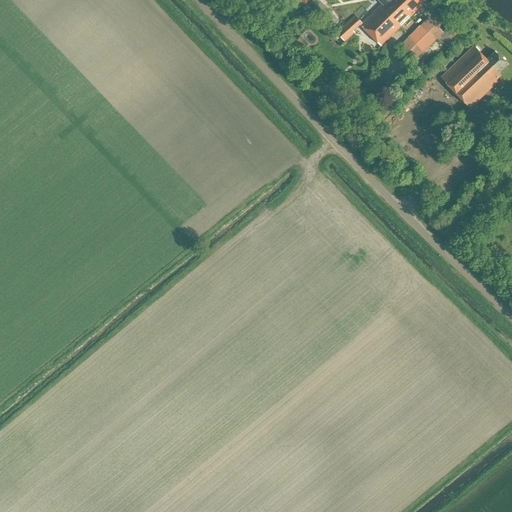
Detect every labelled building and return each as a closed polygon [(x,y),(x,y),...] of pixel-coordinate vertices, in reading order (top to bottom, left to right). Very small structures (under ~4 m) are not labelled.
[(315,0),(314,0),(311,4),(324,16),(328,12),(315,0)] [(376,0),(381,5),(375,11),(381,18),(383,17),(385,19),(387,16),(389,18),(407,0),(376,0)] [(424,0),(423,0),(407,0),(389,18),(399,28),(422,6),(420,4),(424,0)] [(381,18),(375,11),(363,23),(355,15),(336,33),(345,42),(355,32),(355,31),(361,25),(381,46),(399,28),(389,18),(387,16),(385,19),(383,17),(381,18)] [(419,26),(398,47),(413,62),(442,33),(428,18),(424,22),(419,26)] [(300,37),(296,41),(300,45),(304,41),(300,37)] [(491,89),(494,86),(497,83),(496,82),(501,78),(498,74),(507,65),(495,52),(486,60),(474,47),(441,78),(470,109),(491,89)] [(330,103),(341,92),(331,82),(320,92),(330,103)] [(493,100),(485,108),(501,126),(509,118),(493,100)]
